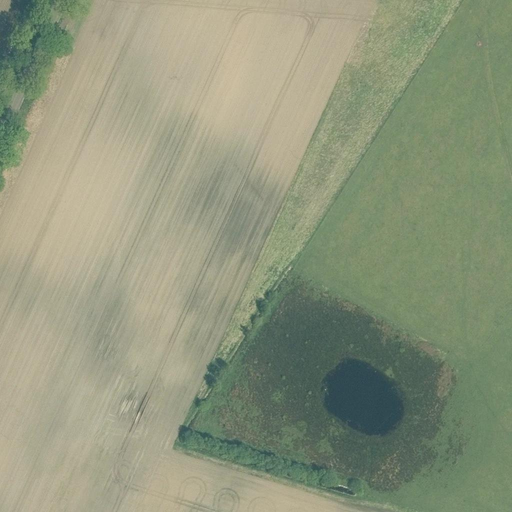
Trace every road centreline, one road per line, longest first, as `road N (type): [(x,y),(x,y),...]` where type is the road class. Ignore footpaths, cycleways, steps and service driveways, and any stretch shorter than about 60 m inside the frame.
road 1 (track): [(484,0),(485,73),(511,181)]
road 2 (tertiary): [(0,136),(60,0)]
